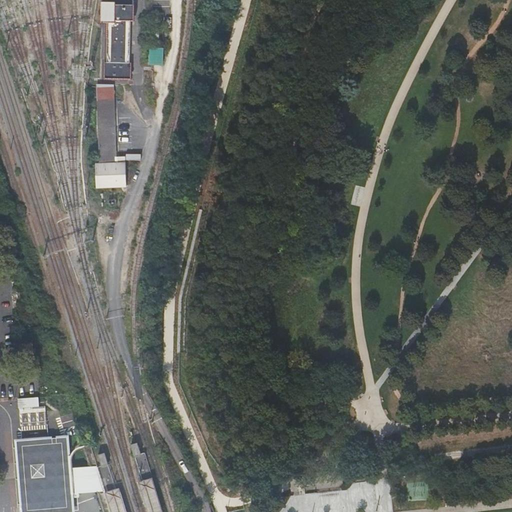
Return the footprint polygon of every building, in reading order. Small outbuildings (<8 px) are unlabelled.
[(107,66),(107,83),(133,83),(134,67),(132,66),(133,26),(137,26),(137,9),(135,9),(135,0),(110,0),(110,6),(104,6),(103,27),(110,27),(109,66),(107,66)] [(150,47),(149,64),(165,65),(165,47),(150,47)] [(98,191),(129,191),(128,161),(119,160),(116,89),(100,89),(102,167),(98,167),(98,191)] [(41,407),(40,398),(19,400),(20,408),(26,408),(36,407),(41,407)] [(84,467),(71,467),(69,449),(69,441),(68,436),(50,438),(24,440),(18,441),(24,511),(73,511),(75,511),(73,493),(77,493),(86,492),(103,491),(99,476),(96,466),(84,467)] [(163,511),(153,479),(141,482),(149,511),(163,511)] [(114,511),(127,511),(120,489),(109,492),(114,511)]
